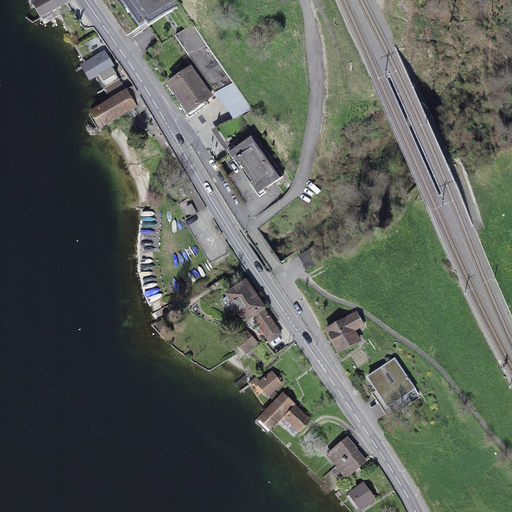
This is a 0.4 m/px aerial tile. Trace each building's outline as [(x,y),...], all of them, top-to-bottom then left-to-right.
[(65,0),(39,0),(33,4),(41,18),(67,3),(65,0)] [(170,0),(128,0),(146,26),(175,7),(170,0)] [(193,25),(176,37),(216,95),(233,83),(193,25)] [(102,69),(83,80),(92,95),(110,83),(102,69)] [(190,69),(167,85),(190,115),(212,99),(190,69)] [(120,80),(108,88),(114,98),(131,87),(128,83),(124,86),(120,80)] [(129,94),(94,115),(101,127),(136,106),(129,94)] [(255,140),(232,156),(257,193),(280,177),(255,140)] [(182,183),(171,190),(187,218),(193,214),(196,218),(200,216),(202,219),(209,215),(204,207),(198,211),(182,183)] [(298,254),(306,267),(318,260),(311,247),(298,254)] [(245,284),(224,300),(230,308),(234,305),(247,322),(251,319),(267,341),(280,332),(245,284)] [(356,312),(322,331),(335,355),(361,342),(354,330),(363,325),(356,312)] [(246,332),(235,343),(247,354),(257,344),(246,332)] [(395,358),(366,378),(390,413),(420,393),(395,358)] [(269,373),(250,385),(259,399),(278,387),(269,373)] [(282,394),(260,416),(272,427),(283,415),(301,432),(310,422),(282,394)] [(344,440),(329,453),(348,476),(364,463),(344,440)] [(362,485),(350,494),(361,509),(373,500),(362,485)]
